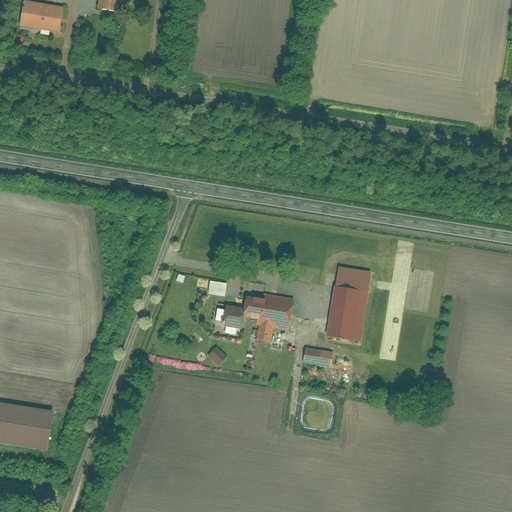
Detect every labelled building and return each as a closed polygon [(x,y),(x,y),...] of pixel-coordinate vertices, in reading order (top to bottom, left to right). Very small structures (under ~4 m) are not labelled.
[(116,0),(97,0),(96,13),(114,15),(116,0)] [(21,15),(19,31),(43,35),(45,18),(21,15)] [(370,274),(336,269),(333,288),(367,294),(370,274)] [(209,283),(207,297),(224,299),(226,285),(209,283)] [(331,289),(323,338),(344,341),(352,293),(331,289)] [(258,296),(254,327),(288,331),(292,301),(258,296)] [(256,300),(240,298),(238,317),(254,319),(256,300)] [(219,316),(217,336),(238,338),(241,318),(219,316)] [(217,349),(208,358),(219,368),(228,359),(217,349)] [(304,351),(302,367),(331,371),(333,355),(304,351)] [(53,413),(0,404),(0,442),(47,450),(53,413)]
